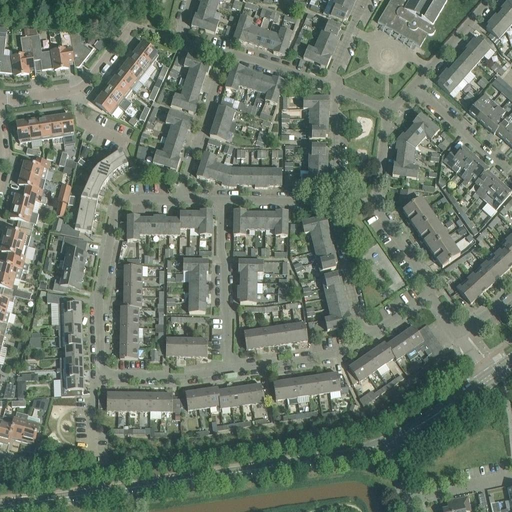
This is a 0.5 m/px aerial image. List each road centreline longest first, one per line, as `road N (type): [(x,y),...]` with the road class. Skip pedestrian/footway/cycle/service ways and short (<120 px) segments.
road 1 (secondary): [(390,440),(316,460),(0,507)]
road 2 (residential): [(102,373),(98,299),(123,200)]
road 3 (residential): [(228,369),(220,200)]
road 4 (residential): [(177,200),(223,56)]
road 5 (residential): [(363,340),(334,202)]
road 6 (residential): [(228,369),(343,353),(363,340)]
road 7 (residential): [(511,173),(413,86)]
road 8 (residential): [(102,373),(228,369)]
